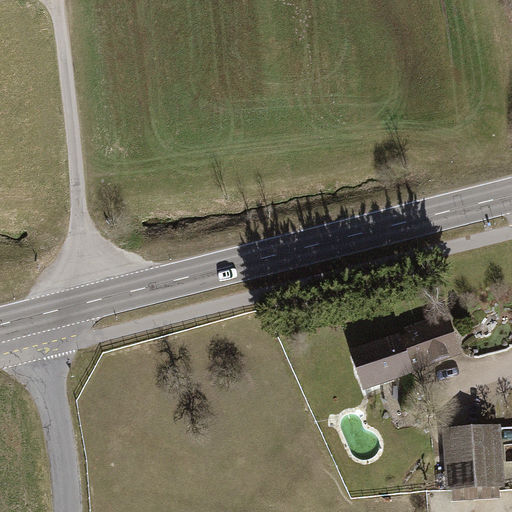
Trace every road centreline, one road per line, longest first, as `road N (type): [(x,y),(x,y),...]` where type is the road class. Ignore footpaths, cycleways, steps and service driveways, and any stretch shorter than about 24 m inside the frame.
road 1 (secondary): [(35,317),(511,195)]
road 2 (tertiary): [(68,511),(35,317)]
